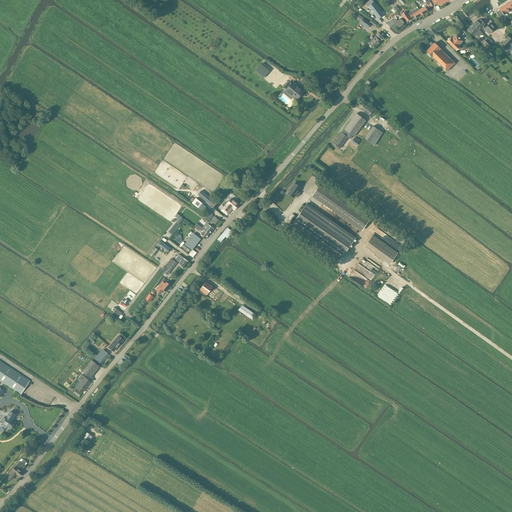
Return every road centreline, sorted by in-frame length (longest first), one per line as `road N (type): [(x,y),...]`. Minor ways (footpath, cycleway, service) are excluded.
road 1 (unclassified): [(465,0),(369,65),(226,222),(0,508)]
road 2 (track): [(511,356),(379,266),(365,277),(269,209),(256,191)]
